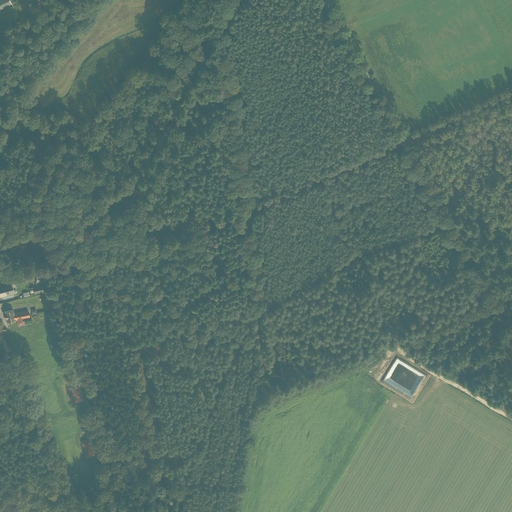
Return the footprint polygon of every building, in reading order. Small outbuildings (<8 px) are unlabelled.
[(4,286),(0,286),(0,295),(4,295),(4,296),(7,295),(11,294),(10,292),(14,291),(12,287),(8,288),(8,286),(5,287),(4,286)] [(13,310),(9,310),(5,311),(7,322),(15,320),(30,317),(28,311),(14,314),(13,310)] [(393,371),(397,364),(423,378),(424,375),(418,372),(420,368),(412,364),(411,366),(395,358),(392,363),(393,364),(389,369),(393,371)] [(392,385),(391,387),(409,397),(411,392),(390,380),(388,383),(392,385)] [(79,383),(70,386),(75,403),(84,400),(79,383)] [(91,438),(81,441),(87,458),(96,455),(91,438)]
